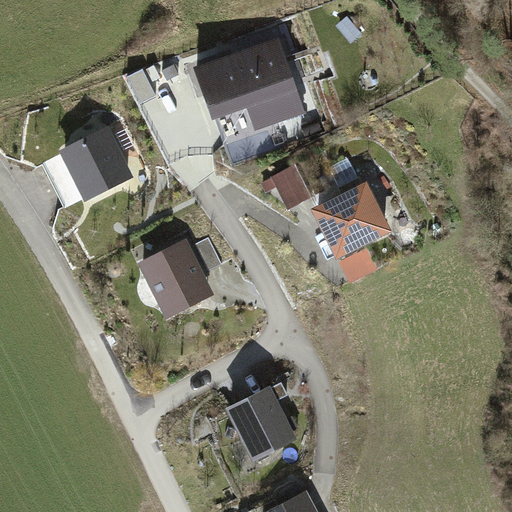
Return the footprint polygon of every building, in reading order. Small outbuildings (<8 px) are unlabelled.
[(283,32),(196,61),(231,164),(284,147),(276,123),(310,112),(283,32)] [(135,182),(109,129),(59,153),(85,206),(135,182)] [(297,163),(262,182),(267,192),(279,185),(291,207),(314,195),(297,163)] [(371,179),(316,205),(340,254),(395,228),(371,179)] [(186,241),(142,265),(173,321),(216,297),(186,241)] [(368,247),(342,261),(353,281),(379,268),(368,247)] [(269,391),(225,413),(251,466),(295,445),(269,391)] [(320,511),(309,490),(267,511),(320,511)]
